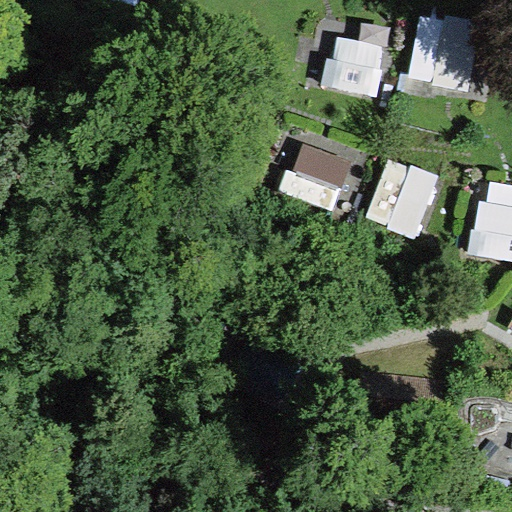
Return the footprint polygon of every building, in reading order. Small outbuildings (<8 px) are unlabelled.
[(468,95),(486,24),(426,9),(408,80),(468,95)] [(382,92),(385,41),(334,38),(331,89),(382,92)] [(300,143),(283,190),(334,208),(351,161),(300,143)] [(419,237),(443,177),(393,157),(369,218),(419,237)] [(511,258),(511,203),(477,202),(474,257),(511,258)] [(446,377),(361,369),(357,413),(442,421),(446,377)]
